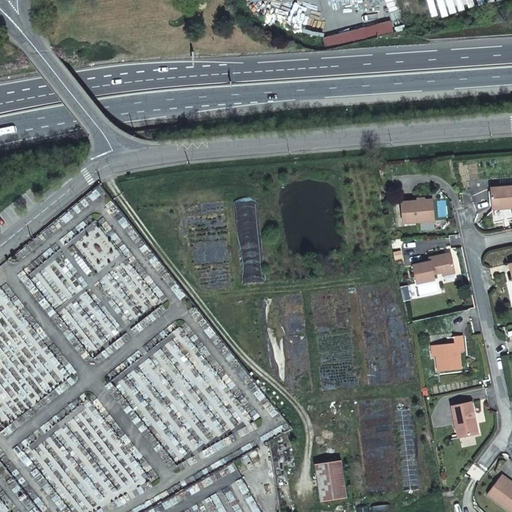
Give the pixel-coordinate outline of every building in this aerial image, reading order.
[(326,48),(394,30),(391,19),(323,36),(326,48)] [(511,208),(511,188),(491,190),(491,194),(492,210),(511,208)] [(403,224),(435,221),(432,201),(423,201),(422,203),(418,203),(417,202),(401,203),(403,224)] [(511,208),(492,210),(492,225),(511,221),(511,208)] [(451,255),(429,259),(430,263),(413,266),(417,284),(428,282),(434,281),(435,281),(433,275),(437,274),(437,273),(439,272),(443,273),(454,271),(451,255)] [(435,347),(436,357),(436,358),(437,373),(461,370),(460,353),(463,352),(462,338),(453,339),(454,345),(435,347)] [(477,436),(470,404),(450,408),(456,440),(477,436)] [(315,463),(320,500),(346,497),(340,460),(315,463)] [(485,495),(507,511),(511,511),(511,488),(510,487),(511,484),(499,476),(485,495)]
